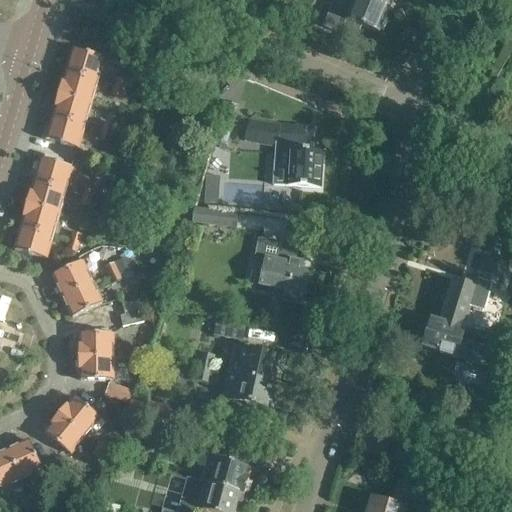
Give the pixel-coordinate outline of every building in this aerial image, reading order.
[(388,11),(360,0),(333,0),(323,27),(341,35),(344,26),(359,32),(361,27),(379,35),(380,32),(382,33),(386,23),(384,22),(388,11)] [(360,0),(388,11),(392,1),(395,2),(395,0),(360,0)] [(69,63),(66,73),(96,82),(103,59),(90,55),(86,54),(73,50),(72,53),(70,55),(68,61),(69,63)] [(159,79),(140,69),(135,78),(154,88),(159,79)] [(60,93),(60,96),(90,105),(96,82),(66,73),(63,83),(61,85),(59,91),(60,93)] [(117,79),(114,87),(123,90),(125,81),(117,79)] [(228,94),(234,96),(238,82),(232,80),(228,94)] [(120,98),(123,90),(114,87),(112,96),(120,98)] [(56,108),(53,118),(83,127),(90,105),(60,96),(59,98),(57,100),(55,106),(56,108)] [(237,106),(224,102),(212,141),(226,145),(237,106)] [(77,150),(83,127),(53,118),(50,128),(48,130),(46,136),(47,138),(47,141),(59,145),(59,146),(63,147),(64,146),(77,150)] [(304,129),(279,127),(273,127),(267,126),(261,125),(255,124),(249,122),(244,141),(250,143),(256,144),(262,145),(269,146),(275,147),(274,151),(281,151),(280,169),(274,169),(273,186),(319,189),(321,152),(312,152),(312,141),(303,139),(304,129)] [(104,124),(102,132),(110,135),(113,126),(104,124)] [(108,143),(110,135),(102,132),(99,141),(108,143)] [(233,159),(210,152),(202,180),(225,187),(233,159)] [(37,174),(34,184),(64,192),(71,169),(58,165),(54,164),(41,161),(40,164),(38,165),(36,171),(37,174)] [(58,215),(64,192),(34,184),(31,194),(29,195),(27,201),(29,204),(28,206),(58,215)] [(85,189),(82,197),(91,200),(93,192),(85,189)] [(88,208),(91,200),(82,197),(79,206),(88,208)] [(51,237),(58,215),(28,206),(27,208),(25,210),(23,216),(24,219),(21,228),(51,237)] [(234,230),(236,216),(193,210),(191,224),(234,230)] [(175,248),(181,225),(165,220),(159,244),(175,248)] [(45,260),(51,237),(21,228),(19,238),(16,240),(14,246),(16,249),(15,252),(28,255),(28,256),(32,257),(32,256),(45,260)] [(72,234),(70,243),(78,245),(81,237),(72,234)] [(76,254),(78,245),(70,243),(67,251),(76,254)] [(446,305),(440,323),(463,330),(469,309),(482,313),(491,286),(501,289),(508,265),(483,257),(476,281),(466,278),(464,284),(453,281),(449,293),(445,291),(441,303),(446,305)] [(284,291),(282,301),(302,306),(304,295),(305,295),(309,274),(300,272),(302,264),(288,262),(287,265),(260,259),(260,262),(264,263),(260,286),(284,291)] [(62,296),(62,298),(91,284),(81,263),(52,277),(57,286),(56,289),(59,295),(62,296)] [(105,268),(109,276),(117,272),(113,264),(105,268)] [(121,280),(117,272),(109,276),(112,284),(121,280)] [(101,305),(91,284),(62,298),(63,299),(62,302),(65,308),(68,309),(72,319),(101,305)] [(143,300),(122,305),(124,316),(141,312),(146,311),(143,300)] [(144,324),(141,312),(124,316),(120,317),(122,329),(144,324)] [(244,323),(217,317),(213,335),(240,341),(244,323)] [(462,340),(464,331),(463,330),(440,323),(430,320),(426,334),(425,334),(422,343),(423,343),(422,348),(439,353),(439,356),(451,359),(452,357),(456,358),(457,358),(456,358),(457,358),(457,357),(488,367),(488,368),(489,368),(489,367),(489,368),(495,350),(494,350),(494,349),(493,350),(485,347),(486,344),(472,340),(471,343),(462,341),(463,340),(462,339),(462,340)] [(80,356),(80,358),(112,358),(112,335),(98,335),(94,335),(80,335),(80,346),(78,348),(78,354),(80,356)] [(129,350),(129,359),(138,359),(138,350),(129,350)] [(236,376),(272,384),(275,372),(281,373),(284,360),(260,354),(260,352),(254,351),(253,353),(238,350),(235,363),(237,364),(234,376),(236,376)] [(203,355),(200,368),(209,370),(212,357),(203,355)] [(112,382),(112,358),(80,358),(80,360),(78,362),(78,369),(80,371),(80,382),(94,382),(98,382),(112,382)] [(138,368),(138,359),(129,359),(129,368),(138,368)] [(206,384),(209,370),(200,368),(197,382),(206,384)] [(271,392),(272,384),(236,376),(234,386),(227,384),(224,399),(245,404),(246,406),(251,407),(252,405),(272,410),(276,393),(271,392)] [(132,393),(109,385),(105,397),(128,405),(132,393)] [(61,415),(60,417),(84,437),(99,419),(89,410),(86,407),(85,408),(75,399),(68,407),(65,407),(61,412),(61,415)] [(169,408),(131,401),(128,415),(166,422),(169,408)] [(457,424),(435,416),(431,427),(454,435),(457,424)] [(69,455),(84,437),(60,417),(59,418),(56,419),(52,424),(52,426),(45,435),(55,443),(55,444),(58,447),(59,446),(69,455)] [(186,424),(183,437),(206,443),(209,430),(186,424)] [(480,426),(478,432),(473,445),(489,452),(497,432),(480,426)] [(103,441),(98,448),(105,454),(110,447),(103,441)] [(9,451),(7,452),(21,481),(33,475),(36,482),(45,478),(29,442),(19,447),(16,446),(10,449),(9,451)] [(212,444),(201,483),(240,494),(240,495),(244,496),(248,478),(245,477),(247,468),(236,465),(240,452),(212,444)] [(99,461),(105,454),(98,448),(92,455),(99,461)] [(0,490),(21,481),(7,452),(6,453),(3,452),(0,453),(0,490)] [(196,511),(197,510),(202,511),(235,511),(240,495),(240,494),(201,483),(187,479),(177,511),(196,511)] [(367,510),(365,511),(402,511),(405,501),(407,502),(409,492),(408,492),(410,484),(399,481),(392,505),(372,499),(369,510),(367,510)] [(37,494),(29,498),(32,506),(40,503),(37,494)] [(24,509),(32,506),(29,498),(21,501),(24,509)]
